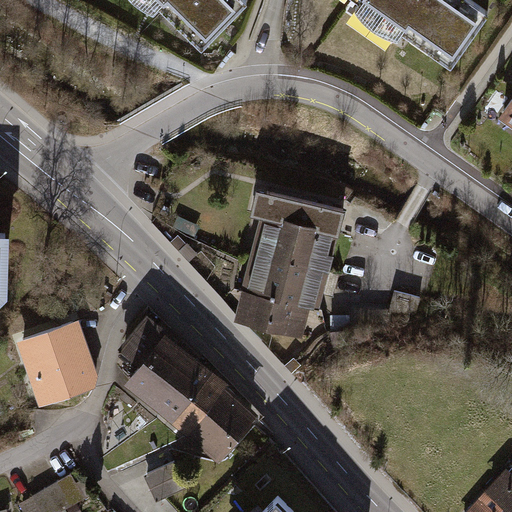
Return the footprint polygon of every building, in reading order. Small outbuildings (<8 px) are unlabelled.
[(140,0),(193,51),(241,2),(239,0),(140,0)] [(350,0),(437,61),(476,5),(468,0),(350,0)] [(511,84),(489,117),(511,132),(511,84)] [(341,213),(258,193),(252,219),(263,221),(331,237),(335,239),(341,213)] [(254,257),(322,273),(331,237),(263,221),(254,257)] [(0,301),(8,301),(8,234),(0,234),(0,301)] [(250,293),(307,307),(314,308),(322,273),(254,257),(246,292),(250,293)] [(243,320),(300,334),(307,307),(250,293),(243,320)] [(130,365),(157,332),(137,316),(110,349),(130,365)] [(74,320),(14,341),(31,401),(59,398),(89,389),(95,368),(74,320)] [(135,399),(177,348),(157,332),(130,365),(115,383),(135,399)] [(156,416),(197,365),(177,348),(135,399),(156,416)] [(179,435),(221,384),(197,365),(156,416),(179,435)] [(195,448),(236,396),(221,384),(179,435),(195,448)] [(217,460),(251,413),(236,396),(195,448),(217,460)] [(511,511),(511,450),(479,489),(507,511),(511,511)] [(146,474),(159,498),(188,483),(175,458),(146,474)] [(70,477),(14,506),(17,511),(67,511),(84,503),(70,477)] [(507,511),(479,489),(459,511),(507,511)] [(283,511),(274,503),(264,511),(283,511)]
